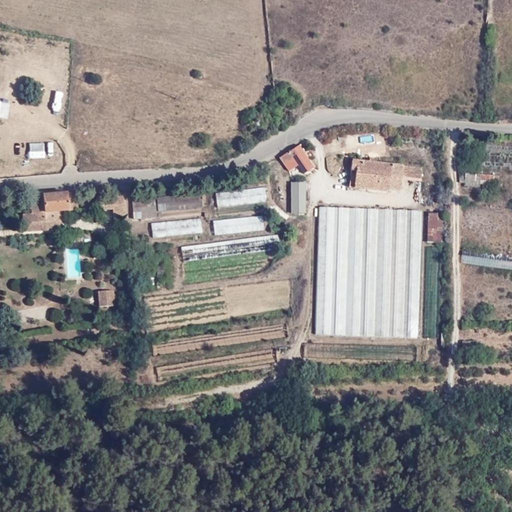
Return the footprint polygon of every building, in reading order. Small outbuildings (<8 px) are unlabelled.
[(301,148),(282,161),(291,172),(300,166),(306,175),(314,169),(301,148)] [(366,184),(366,190),(388,193),(388,190),(403,191),(404,180),(423,182),(424,168),(352,161),(351,172),(357,173),(356,183),(366,184)] [(351,172),(350,188),(366,190),(366,184),(356,183),(357,173),(351,172)] [(468,174),(467,185),(481,186),(482,175),(468,174)] [(482,175),(481,186),(500,187),(500,176),(482,175)] [(307,184),(292,184),(293,216),(307,216),(307,184)] [(269,201),(267,186),(217,192),(219,207),(269,201)] [(116,192),(96,193),(97,208),(111,207),(111,218),(123,217),(121,196),(116,196),(116,192)] [(203,194),(158,199),(159,213),(204,208),(203,194)] [(75,195),(31,198),(32,206),(33,215),(24,216),(25,233),(47,232),(46,222),(60,221),(59,213),(77,212),(75,195)] [(154,196),(134,198),(137,219),(156,218),(154,196)] [(422,333),(426,212),(324,208),(320,208),(317,284),(316,329),(422,333)] [(433,243),(443,244),(444,213),(428,213),(427,243),(433,243)] [(265,215),(215,221),(217,234),(267,228),(265,215)] [(203,217),(154,223),(156,237),(205,231),(203,217)] [(46,222),(47,232),(60,231),(60,221),(46,222)] [(279,237),(183,248),(184,262),(280,251),(279,237)] [(443,244),(433,243),(431,333),(443,333),(444,244),(443,244)] [(511,255),(463,250),(463,265),(511,270),(511,255)] [(97,308),(114,308),(113,292),(96,293),(97,308)] [(288,322),(155,343),(157,357),(290,335),(288,322)] [(309,340),(309,355),(371,357),(421,357),(421,341),(309,340)] [(478,341),(462,342),(463,357),(479,356),(478,341)] [(280,362),(278,346),(158,367),(160,383),(280,362)] [(282,372),(298,369),(297,359),(280,362),(282,372)]
